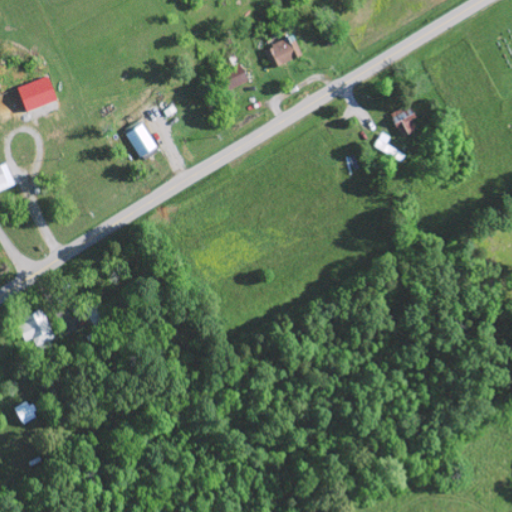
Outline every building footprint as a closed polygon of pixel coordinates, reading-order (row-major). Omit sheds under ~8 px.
[(273,67),(303,58),(297,38),(266,47),(273,67)] [(224,73),(230,90),(249,83),(243,66),(224,73)] [(20,86),(27,111),(59,102),(51,77),(20,86)] [(413,109),(395,112),(399,135),(417,132),(413,109)] [(157,150),(147,125),(128,133),(139,158),(157,150)] [(403,161),(406,154),(387,145),(391,137),(382,132),(374,148),(403,161)] [(0,166),(0,191),(16,186),(8,163),(0,166)] [(36,346),(55,339),(46,311),(20,320),(26,337),(32,335),(36,346)] [(25,425),(39,416),(30,400),(15,408),(25,425)]
